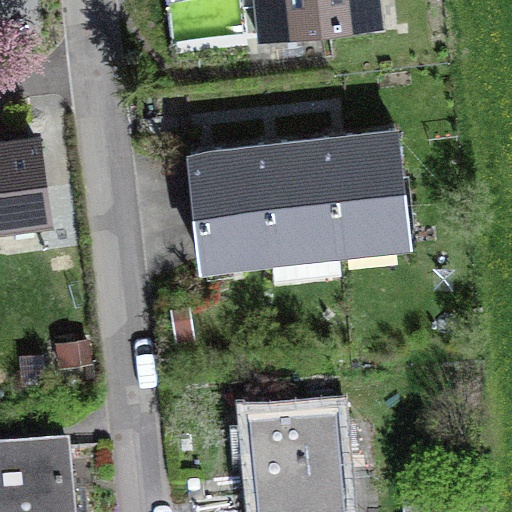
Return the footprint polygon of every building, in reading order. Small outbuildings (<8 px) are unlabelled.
[(388,0),(252,0),(257,49),(392,37),(388,0)] [(54,135),(0,138),(0,240),(59,237),(54,135)] [(401,137),(329,145),(341,259),(413,252),(401,137)] [(272,266),(341,259),(329,145),(261,152),(272,266)] [(200,274),(272,266),(261,152),(188,159),(200,274)] [(352,511),(345,434),(255,442),(260,511),(352,511)] [(0,511),(80,511),(77,458),(0,463),(0,511)]
